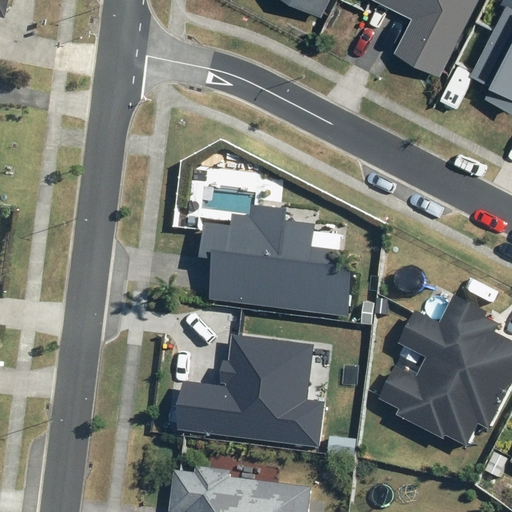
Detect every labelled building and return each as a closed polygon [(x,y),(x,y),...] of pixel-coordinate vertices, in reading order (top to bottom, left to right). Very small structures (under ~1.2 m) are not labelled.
[(295,0),(319,12),(325,0),(295,0)] [(449,69),(480,0),(381,0),(422,18),(407,50),(449,69)] [(511,11),(510,11),(477,76),(498,86),(489,102),(511,113),(511,111),(511,11)] [(238,227),(211,224),(206,260),(225,262),(221,298),(351,314),(356,272),(343,271),(349,226),(319,222),(321,209),(294,206),(295,201),(267,197),(266,210),(259,209),(258,220),(239,218),(238,227)] [(493,312),(457,295),(443,323),(420,312),(403,347),(434,362),(424,384),(402,373),(387,402),(409,413),(402,420),(449,442),(451,437),(472,447),(482,427),(492,431),(511,389),(511,336),(502,332),(504,326),(489,319),(493,312)] [(226,391),(191,387),(186,429),(323,445),(327,407),(314,405),(321,347),(241,338),(238,362),(230,361),(226,391)] [(205,479),(186,477),(183,506),(193,507),(192,511),(313,511),(316,488),(234,479),(238,472),(201,465),(205,479)]
